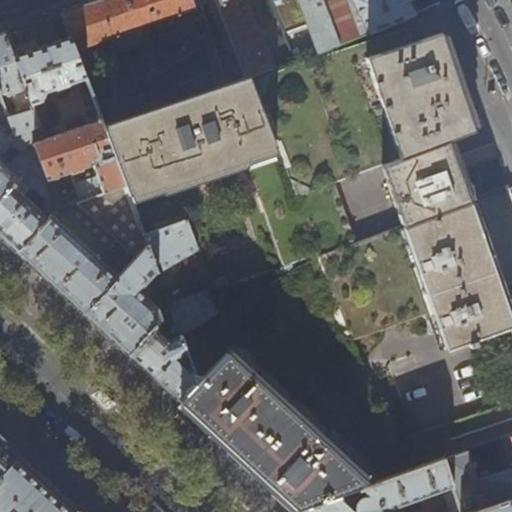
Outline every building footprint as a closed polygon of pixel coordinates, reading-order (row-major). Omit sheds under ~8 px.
[(99,0),(62,13),(70,37),(82,69),(103,61),(104,64),(107,63),(99,41),(107,39),(119,51),(138,45),(136,39),(141,37),(138,28),(153,23),(161,49),(197,35),(189,11),(195,9),(194,6),(190,7),(187,0),(99,0)] [(258,0),(260,6),(271,2),(269,0),(216,0),(247,76),(273,68),(245,0),(258,0)] [(294,61),(338,45),(320,0),(269,0),(271,2),(294,61)] [(320,0),(338,45),(403,19),(414,14),(427,9),(439,3),(436,0),(320,0)] [(406,28),(250,83),(294,197),(332,183),(379,165),(445,140),(473,130),(470,120),(467,111),(458,86),(456,78),(444,43),(429,37),(411,44),(406,28)] [(0,96),(4,107),(10,122),(14,134),(27,129),(38,125),(32,109),(15,116),(7,95),(25,89),(13,57),(4,33),(0,34),(0,96)] [(61,40),(13,57),(25,89),(30,103),(59,93),(62,89),(62,86),(85,78),(82,69),(70,37),(61,40)] [(249,82),(104,129),(124,185),(128,196),(160,186),(161,190),(244,163),(281,267),(318,256),(318,258),(354,244),(332,183),(294,197),(250,83),(249,82)] [(0,132),(10,122),(4,107),(0,107),(0,132)] [(39,125),(38,125),(27,129),(38,159),(45,180),(92,165),(101,194),(124,185),(104,129),(100,120),(44,138),(39,125)] [(0,198),(38,159),(27,129),(14,134),(10,122),(0,132),(0,198)] [(445,140),(379,165),(401,227),(467,202),(463,192),(462,187),(457,172),(464,170),(462,163),(459,155),(451,158),(448,149),(445,140)] [(0,237),(16,253),(56,209),(45,180),(38,159),(0,198),(0,237)] [(143,236),(128,196),(124,185),(101,194),(56,209),(16,253),(48,282),(84,315),(145,244),(143,236)] [(511,197),(508,187),(467,202),(401,227),(354,244),(318,258),(353,343),(424,317),(430,332),(438,329),(444,348),(474,338),(475,338),(489,334),(511,326),(507,314),(501,299),(498,290),(511,284),(511,197)] [(143,236),(145,244),(156,273),(197,250),(185,219),(143,236)] [(138,291),(156,273),(145,244),(84,315),(111,340),(128,355),(164,315),(138,291)] [(353,343),(318,258),(318,256),(216,314),(178,335),(179,337),(184,351),(190,368),(195,381),(178,401),(200,421),(250,467),(298,511),(337,496),(359,488),(403,473),(401,466),(398,459),(447,442),(445,435),(442,427),(394,443),(353,343)] [(208,280),(212,290),(223,286),(220,276),(208,280)] [(173,302),(169,308),(169,310),(173,321),(178,335),(216,314),(206,289),(173,302)] [(169,308),(164,315),(128,355),(150,375),(178,401),(195,381),(190,368),(184,370),(176,362),(184,351),(179,337),(167,341),(160,334),(173,321),(169,310),(169,308)] [(491,343),(489,334),(475,338),(478,347),(491,343)] [(511,390),(496,396),(500,408),(511,403),(511,390)] [(511,435),(443,459),(452,488),(453,492),(458,511),(468,511),(511,497),(511,435)] [(0,477),(18,457),(8,448),(0,440),(0,477)] [(0,511),(74,511),(76,510),(68,503),(45,481),(18,457),(0,477),(0,511)] [(443,459),(403,473),(359,488),(368,496),(365,496),(361,497),(357,501),(354,506),(354,511),(337,496),(298,511),(299,511),(511,511),(511,497),(468,511),(458,511),(453,492),(445,495),(450,511),(389,511),(388,510),(452,488),(443,459)]
